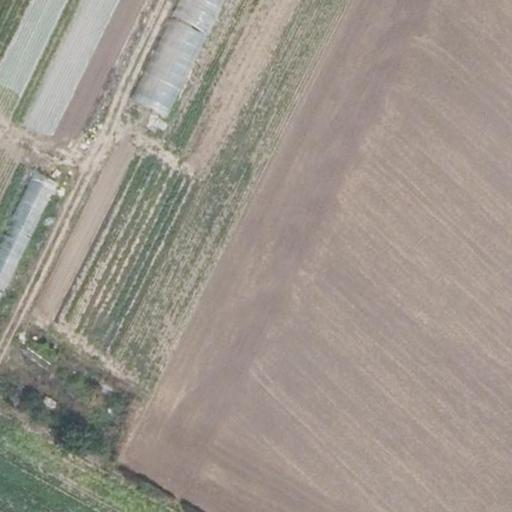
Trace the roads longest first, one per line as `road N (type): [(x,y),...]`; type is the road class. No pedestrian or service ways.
road 1 (track): [(175,0),(0,340)]
road 2 (track): [(45,251),(172,352)]
